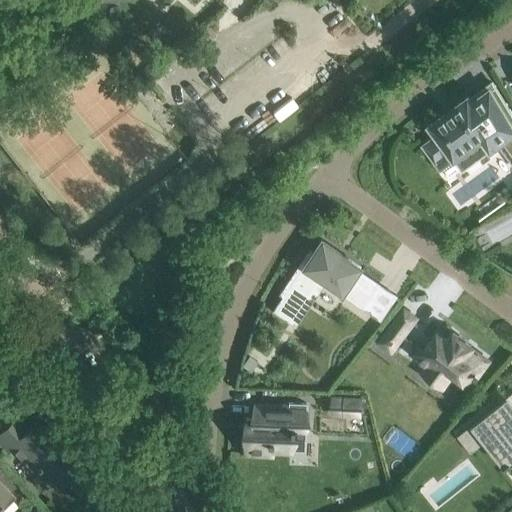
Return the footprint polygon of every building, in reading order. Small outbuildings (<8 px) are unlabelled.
[(436,135),(422,145),(436,164),(441,171),(455,161),(462,170),(501,142),(509,153),(511,150),(511,112),(510,109),(488,125),(474,105),(468,97),(453,107),(452,108),(445,113),(443,114),(444,114),(429,125),(436,135)] [(361,267),(321,240),(313,252),(309,250),(280,294),(283,296),(274,310),(291,322),(321,278),(363,307),(378,284),(358,270),(361,267)] [(392,350),(416,317),(404,308),(380,342),(392,350)] [(487,361),(470,348),(471,346),(453,333),(447,341),(437,333),(419,357),(428,364),(423,372),(441,386),(452,372),(469,385),(487,361)] [(511,392),(457,436),(471,453),(485,441),(504,464),(506,466),(511,462),(511,461),(511,408),(506,402),(511,397),(511,392)] [(246,418),(245,440),(246,440),(246,453),(270,454),(270,449),(290,450),(290,435),(292,435),(292,432),(305,432),(306,403),(288,402),(288,406),(255,404),(255,418),(246,418)] [(20,411),(0,431),(0,442),(7,450),(11,447),(33,469),(36,466),(53,483),(79,457),(49,426),(46,430),(35,419),(31,422),(20,411)] [(0,464),(0,511),(15,497),(10,492),(19,483),(0,464)]
